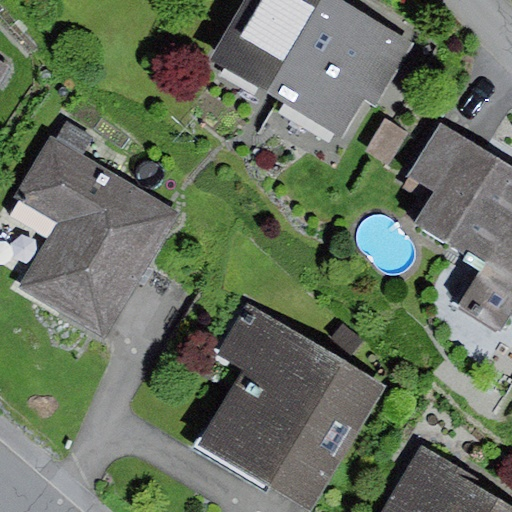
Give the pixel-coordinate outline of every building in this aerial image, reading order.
[(268,96),(325,0),(247,0),(211,62),(268,96)] [(415,43),(343,0),(325,0),(268,96),(342,140),(366,100),(376,106),(415,43)] [(0,88),(12,68),(0,61),(0,88)] [(385,119),(365,153),(389,168),(410,134),(385,119)] [(411,177),(438,193),(469,142),(442,126),(411,177)] [(187,212),(53,135),(17,198),(63,224),(23,293),(111,344),(187,212)] [(511,169),(469,142),(438,193),(417,223),(483,265),(458,305),(499,331),(511,310),(511,169)] [(314,511),(390,386),(249,301),(216,354),(244,371),(197,449),(301,511),(314,511)] [(365,343),(345,325),(333,339),(353,356),(365,343)] [(481,481),(421,446),(382,511),(511,511),(511,510),(476,490),(481,481)]
